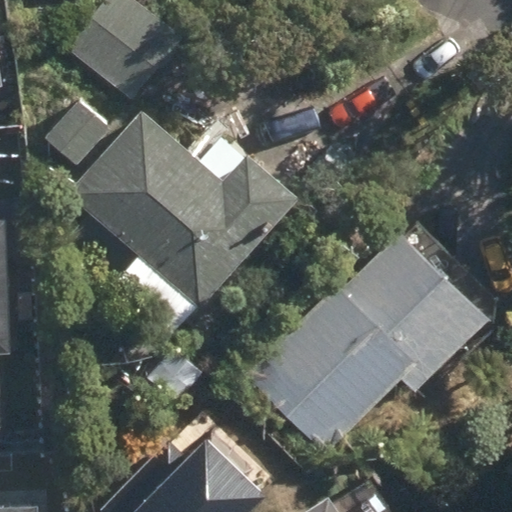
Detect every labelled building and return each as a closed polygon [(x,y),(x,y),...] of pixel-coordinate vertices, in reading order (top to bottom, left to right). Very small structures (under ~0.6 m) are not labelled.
[(100,0),(64,45),(130,98),(182,32),(142,0),(100,0)] [(45,134),(77,161),(111,121),(79,94),(45,134)] [(113,283),(145,310),(172,279),(201,305),(298,190),(247,146),(224,174),(141,103),(67,190),(138,252),(113,283)] [(245,372),(329,452),(401,376),(416,390),(491,313),(399,226),(343,284),(336,277),(245,372)] [(188,425),(102,507),(103,511),(246,511),(259,499),(188,425)] [(392,511),(373,484),(340,507),(327,491),(295,511),(392,511)]
